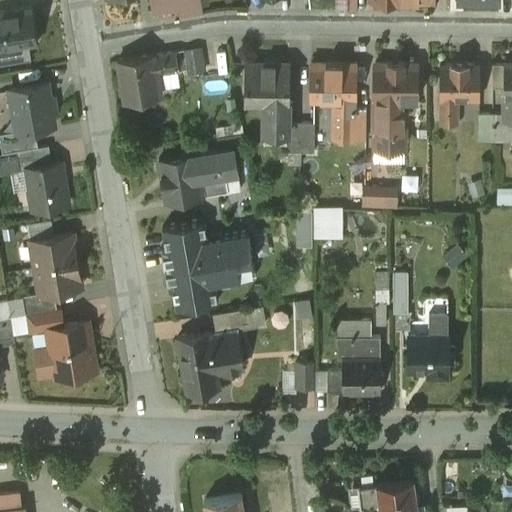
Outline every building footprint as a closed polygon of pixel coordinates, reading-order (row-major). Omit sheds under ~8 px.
[(31,7),(0,12),(0,62),(31,57),(29,44),(37,42),(31,7)] [(201,46),(185,49),(189,68),(189,72),(206,70),(201,46)] [(155,53),(118,59),(126,101),(162,95),(158,73),(189,68),(185,49),(185,48),(155,53)] [(290,61),(247,60),(246,97),(265,98),(289,98),(290,98),(290,61)] [(355,61),(312,60),(311,97),(312,97),(334,97),(333,136),(355,136),(356,88),(356,61),(355,61)] [(387,61),(375,61),(375,99),(376,99),(375,146),(404,146),(404,98),(417,98),(417,61),(405,61),(387,61)] [(511,61),(493,61),(493,85),(504,85),(504,112),(503,120),(505,120),(505,139),(511,138),(511,61)] [(480,62),(440,62),(440,98),(441,98),(441,122),(459,122),(459,98),(480,98),(480,62)] [(52,82),(12,88),(19,130),(58,123),(52,82)] [(366,88),(356,88),(355,136),(366,136),(366,88)] [(289,98),(265,98),(265,126),(287,126),(287,120),(289,120),(289,98)] [(493,112),(479,111),(479,138),(492,138),(493,112)] [(504,112),(493,112),(492,138),(505,139),(505,120),(503,120),(504,112)] [(289,120),(287,120),(287,126),(287,150),(301,150),(301,120),(289,120)] [(315,120),(301,120),(301,150),(315,150),(315,120)] [(245,132),(218,136),(220,148),(235,146),(235,147),(247,145),(245,132)] [(49,144),(17,149),(21,170),(29,169),(29,166),(52,162),(49,144)] [(196,151),(160,158),(167,200),(204,194),(201,176),(213,174),(213,172),(237,168),(237,170),(239,170),(235,147),(235,146),(220,148),(197,152),(196,151)] [(52,162),(29,166),(29,169),(36,208),(70,202),(62,160),(52,162)] [(388,173),(364,174),(364,205),(387,205),(388,173)] [(511,198),(511,183),(503,183),(503,198),(511,198)] [(317,188),(306,187),(306,201),(317,201),(317,188)] [(313,209),(297,209),(297,245),(313,245),(313,209)] [(205,218),(163,225),(166,244),(162,245),(170,288),(174,288),(177,306),(219,300),(217,287),(231,284),(230,278),(256,274),(249,230),(223,234),(222,228),(221,229),(222,235),(208,237),(205,218)] [(73,232),(31,239),(36,266),(80,258),(79,253),(76,251),(73,232)] [(80,258),(36,266),(40,292),(40,293),(55,290),(82,286),(79,266),(81,264),(80,258)] [(389,270),(376,269),(376,323),(386,323),(387,302),(389,302),(389,270)] [(408,270),(394,270),(394,311),(408,311),(408,270)] [(55,290),(40,293),(40,292),(23,295),(23,297),(9,299),(11,315),(57,307),(55,290)] [(300,312),(315,311),(314,296),(300,297),(300,312)] [(57,307),(11,315),(14,333),(48,327),(64,324),(61,306),(57,307)] [(249,307),(214,313),(216,329),(252,324),(249,307)] [(449,311),(429,311),(430,333),(409,333),(408,368),(429,368),(429,374),(447,374),(447,368),(450,368),(450,333),(449,333),(449,311)] [(11,315),(0,317),(0,343),(16,341),(14,333),(11,315)] [(64,324),(48,327),(56,375),(96,369),(88,321),(64,324)] [(211,330),(178,336),(187,390),(220,384),(217,369),(220,368),(224,363),(230,367),(243,364),(238,337),(227,339),(221,335),(212,336),(211,330)] [(381,334),(337,334),(337,357),(343,356),(343,368),(328,368),(328,389),(381,389),(381,354),(381,334)] [(315,360),(297,361),(297,385),(315,385),(315,360)] [(415,476),(377,480),(380,506),(417,502),(414,477),(415,477),(415,476)] [(244,511),(241,493),(205,499),(207,511),(244,511)] [(452,502),(452,511),(473,511),(472,500),(452,502)] [(27,511),(26,502),(0,505),(0,511),(27,511)] [(418,511),(417,502),(380,506),(381,511),(418,511)]
